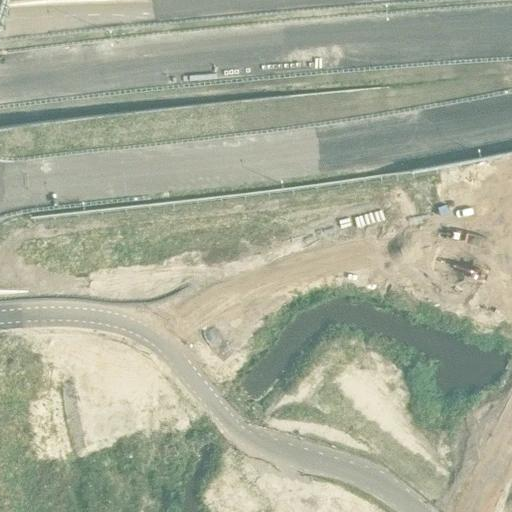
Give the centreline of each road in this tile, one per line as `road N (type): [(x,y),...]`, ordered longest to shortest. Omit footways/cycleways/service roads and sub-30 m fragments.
road 1 (motorway): [(0,88),(217,59),(511,37)]
road 2 (motorway): [(20,178),(511,113)]
road 3 (tertiary): [(418,511),(233,365),(116,320),(52,312),(0,317)]
road 4 (motorway): [(130,0),(0,10)]
